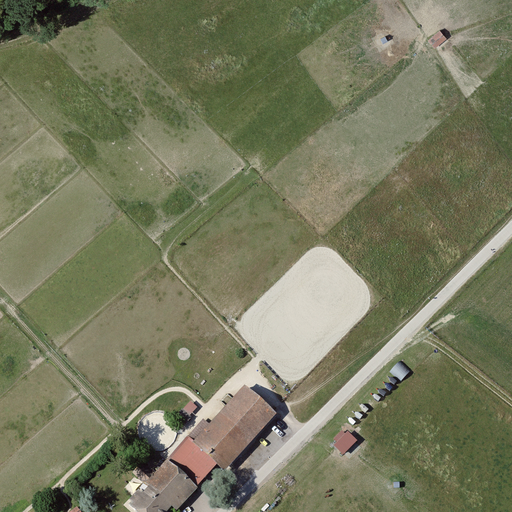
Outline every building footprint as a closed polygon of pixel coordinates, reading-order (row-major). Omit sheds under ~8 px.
[(437,46),(449,36),(442,28),(430,38),(437,46)] [(402,361),(394,370),(403,379),(412,370),(402,361)] [(273,412),(246,388),(211,427),(205,421),(155,477),(142,465),(134,473),(151,488),(144,496),(139,492),(131,501),(137,506),(134,509),(137,511),(164,511),(172,503),(176,507),(218,460),(225,466),(273,412)] [(191,399),(181,414),(189,420),(200,406),(191,399)] [(333,442),(345,454),(359,440),(346,429),(333,442)]
